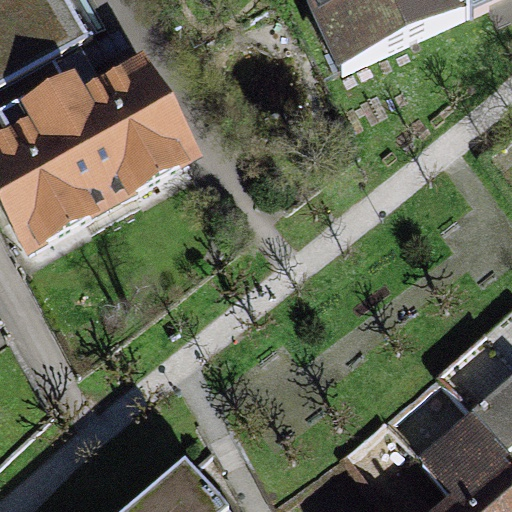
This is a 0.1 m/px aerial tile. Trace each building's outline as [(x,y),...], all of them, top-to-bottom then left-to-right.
[(316,0),(349,74),(470,23),(459,0),(316,0)] [(0,70),(0,130),(26,115),(0,70)] [(147,75),(0,156),(0,227),(26,275),(204,177),(147,75)] [(511,511),(511,465),(472,416),(416,460),(446,497),(427,511),(511,511)] [(167,511),(193,511),(183,499),(167,511)]
